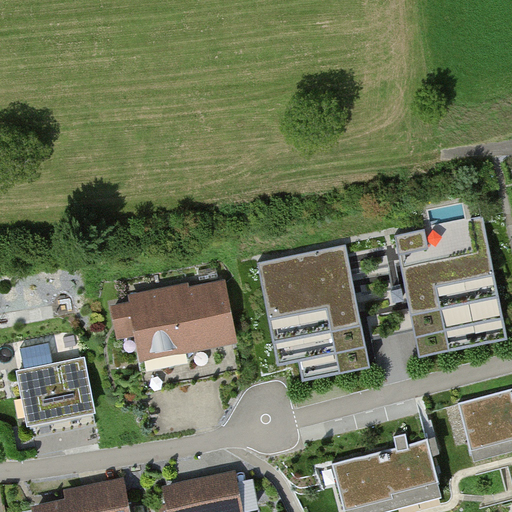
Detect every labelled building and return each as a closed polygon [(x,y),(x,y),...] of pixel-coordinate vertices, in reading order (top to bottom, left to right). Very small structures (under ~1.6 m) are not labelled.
[(484,218),(397,236),(423,357),(509,339),(484,218)] [(347,246),(259,263),(279,364),(300,360),(303,379),(371,365),(347,246)] [(135,301),(115,305),(120,335),(140,331),(144,352),(139,353),(145,389),(240,372),(223,279),(134,296),(135,301)] [(83,354),(15,370),(28,425),(96,409),(83,354)] [(511,388),(460,403),(472,449),(511,438),(511,388)] [(398,444),(333,461),(345,508),(394,495),(393,491),(440,478),(428,435),(409,440),(407,432),(395,435),(398,444)] [(233,477),(170,489),(174,511),(240,511),(240,510),(257,506),(251,479),(234,482),(233,477)] [(93,497),(38,509),(38,511),(127,511),(121,483),(92,489),(93,497)]
